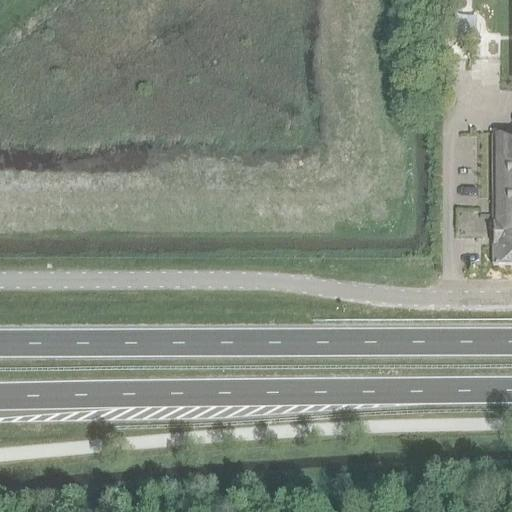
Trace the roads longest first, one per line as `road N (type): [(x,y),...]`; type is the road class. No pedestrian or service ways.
road 1 (unclassified): [(0,281),(255,282),(382,297),(511,298)]
road 2 (trunk): [(0,398),(511,390)]
road 3 (trunk): [(511,343),(0,345)]
